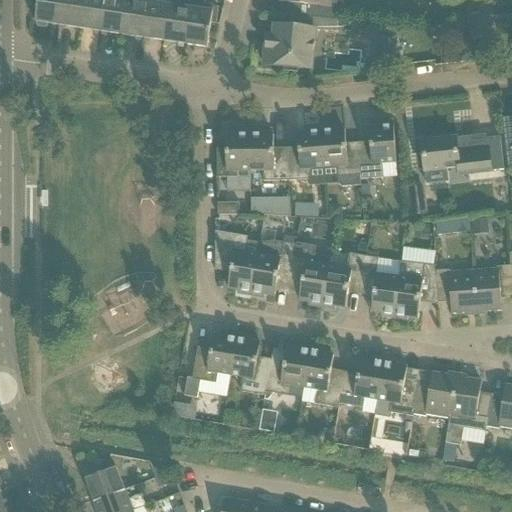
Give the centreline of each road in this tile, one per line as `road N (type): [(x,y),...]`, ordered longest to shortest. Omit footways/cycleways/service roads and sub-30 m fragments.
road 1 (residential): [(375,342),(219,317),(203,297),(202,91)]
road 2 (residential): [(219,93),(304,99),(511,81)]
road 3 (residential): [(0,59),(202,91)]
road 4 (residential): [(388,511),(196,474)]
road 5 (residential): [(511,365),(375,342)]
road 6 (residential): [(511,331),(375,342)]
road 7 (tertiary): [(51,511),(6,384)]
